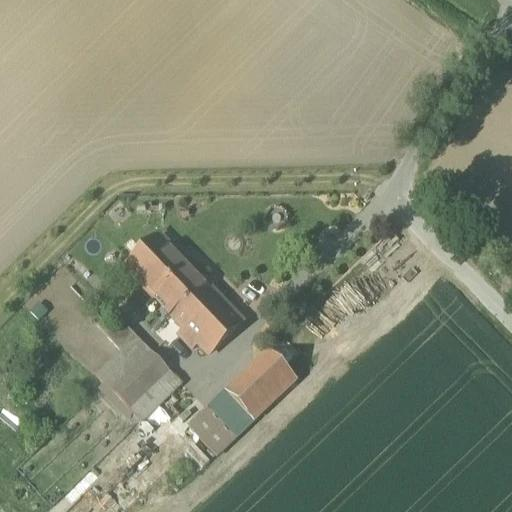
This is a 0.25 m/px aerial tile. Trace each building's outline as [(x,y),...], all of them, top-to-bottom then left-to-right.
[(194,277),(159,239),(126,271),(162,308),(194,277)] [(241,326),(194,277),(162,308),(184,331),(198,346),(209,357),(241,326)] [(133,417),(141,425),(181,386),(121,325),(63,381),(80,397),(97,380),(104,386),(133,417)] [(198,346),(184,331),(177,338),(192,353),(198,346)] [(296,382),(268,354),(188,429),(215,459),(296,382)] [(133,417),(104,386),(97,393),(127,423),(133,417)]
